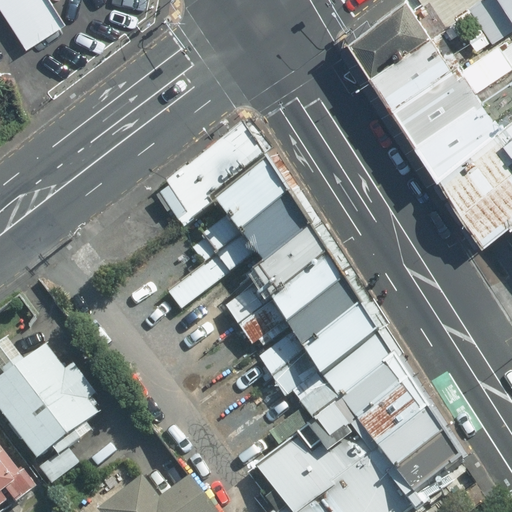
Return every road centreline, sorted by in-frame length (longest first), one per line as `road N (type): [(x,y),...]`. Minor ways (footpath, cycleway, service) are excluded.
road 1 (primary): [(263,37),(511,421)]
road 2 (secondary): [(0,237),(263,37)]
